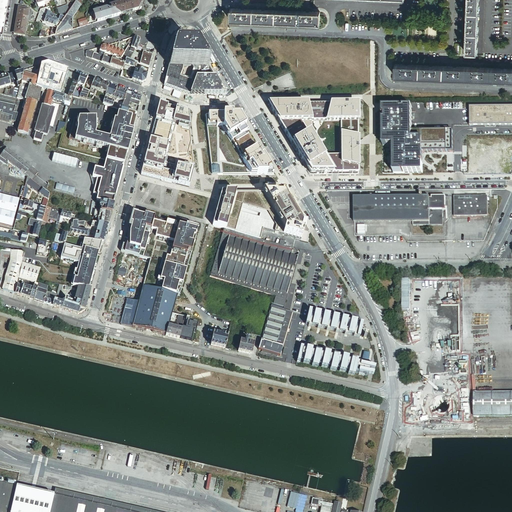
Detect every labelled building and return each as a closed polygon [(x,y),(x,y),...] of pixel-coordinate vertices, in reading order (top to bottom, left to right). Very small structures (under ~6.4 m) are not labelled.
[(80,2),(77,0),(69,12),(65,19),(58,29),(57,28),(56,31),(55,36),(72,31),(72,27),(72,22),(72,20),(82,5),(81,4),(82,3),(80,2)] [(131,0),(131,1),(110,7),(111,11),(120,16),(138,10),(143,0),(131,0)] [(483,0),(467,0),(466,52),(482,52),(483,0)] [(65,19),(69,12),(67,6),(63,7),(65,14),(60,17),(65,19)] [(16,20),(27,22),(29,11),(18,9),(16,20)] [(111,11),(108,9),(94,13),(95,15),(93,16),(95,22),(97,21),(97,23),(120,16),(111,11)] [(319,12),(231,9),(230,26),(319,29),(319,12)] [(58,29),(65,19),(60,17),(59,19),(50,16),(51,14),(48,13),(48,12),(47,15),(45,20),(44,24),(57,28),(58,29)] [(44,24),(45,20),(39,14),(35,23),(43,25),(44,24)] [(88,26),(86,19),(78,22),(80,28),(88,26)] [(25,37),(27,22),(16,20),(14,35),(25,37)] [(48,37),(55,36),(56,31),(51,29),(48,37)] [(140,40),(135,38),(133,44),(133,45),(132,48),(135,49),(137,50),(138,45),(140,40)] [(148,42),(140,40),(138,45),(146,48),(146,47),(148,42)] [(121,60),(125,54),(105,46),(101,47),(100,52),(105,54),(113,57),(116,58),(121,60)] [(195,47),(174,46),(170,70),(209,71),(195,47)] [(138,64),(149,68),(152,55),(147,53),(143,52),(141,60),(136,58),(135,62),(135,63),(138,64)] [(102,63),(104,58),(99,56),(100,55),(94,53),(92,58),(92,59),(102,63)] [(112,61),(104,58),(102,63),(110,66),(112,61)] [(134,67),(135,63),(135,62),(127,60),(126,61),(125,65),(133,68),(134,67)] [(115,62),(112,61),(110,66),(123,71),(123,69),(125,65),(122,64),(115,62)] [(511,69),(395,64),(394,82),(511,86),(511,69)] [(66,79),(68,71),(55,66),(52,76),(56,77),(64,80),(65,81),(66,79)] [(209,71),(170,70),(168,78),(214,82),(209,71)] [(23,71),(14,74),(17,82),(18,87),(19,88),(20,88),(21,84),(23,75),(24,71),(23,71)] [(147,75),(135,71),(135,73),(132,80),(132,81),(142,84),(145,82),(147,75)] [(17,82),(14,74),(7,76),(10,84),(17,82)] [(29,86),(35,88),(37,79),(33,78),(23,75),(21,84),(29,86)] [(10,84),(7,76),(0,77),(0,88),(10,86),(10,84)] [(51,77),(49,86),(63,89),(63,88),(63,87),(57,85),(56,77),(52,76),(51,77)] [(88,78),(81,76),(80,77),(77,85),(83,87),(84,87),(88,78)] [(214,82),(168,78),(165,94),(220,99),(214,82)] [(94,80),(89,79),(86,85),(87,86),(87,87),(90,88),(90,87),(92,87),(94,80)] [(109,85),(94,80),(92,87),(91,89),(96,91),(98,91),(106,94),(109,85)] [(24,101),(29,86),(21,84),(20,88),(19,88),(16,99),(24,101)] [(117,88),(109,85),(106,94),(106,95),(114,98),(117,88)] [(36,104),(41,89),(35,88),(29,86),(24,101),(27,102),(36,104)] [(63,89),(49,86),(48,91),(54,93),(61,95),(63,89)] [(63,88),(63,89),(61,95),(69,98),(69,96),(73,97),(74,94),(74,93),(75,91),(71,90),(63,88)] [(127,92),(117,88),(114,98),(124,102),(125,97),(127,92)] [(54,93),(48,91),(47,93),(47,94),(43,106),(51,108),(53,101),(52,101),(54,93)] [(141,97),(127,92),(125,97),(131,99),(134,100),(140,103),(141,97)] [(69,98),(61,95),(54,93),(52,101),(53,101),(64,105),(65,101),(71,103),(72,101),(73,97),(69,96),(69,98)] [(39,120),(43,106),(47,94),(45,94),(33,137),(34,138),(36,133),(37,129),(39,120)] [(131,99),(125,97),(124,102),(124,103),(122,107),(128,109),(130,102),(131,99)] [(114,103),(104,99),(104,101),(103,103),(103,104),(104,105),(112,108),(114,103)] [(27,102),(25,106),(24,110),(18,133),(27,136),(36,104),(27,102)] [(121,110),(122,107),(124,103),(121,102),(119,108),(115,107),(116,103),(114,103),(112,108),(119,110),(121,110)] [(511,171),(511,102),(383,102),(383,174),(511,172),(511,171)] [(173,109),(158,103),(151,131),(148,141),(143,163),(140,175),(166,182),(189,188),(193,169),(188,114),(173,109)] [(310,174),(358,174),(357,104),(268,105),(310,174)] [(47,123),(51,108),(43,106),(39,120),(47,123)] [(128,109),(122,107),(121,110),(137,116),(138,112),(128,109)] [(55,109),(51,108),(47,123),(44,131),(43,135),(47,136),(55,109)] [(121,110),(119,110),(117,118),(116,121),(114,120),(109,139),(95,135),(96,132),(95,118),(74,119),(69,139),(109,149),(106,161),(123,165),(124,165),(137,116),(121,110)] [(237,115),(205,115),(212,175),(221,175),(273,174),(237,115)] [(47,123),(39,120),(37,129),(44,131),(47,123)] [(43,135),(36,133),(34,138),(33,140),(41,143),(43,135)] [(30,179),(31,181),(36,175),(38,172),(6,148),(0,157),(8,163),(15,168),(23,174),(27,177),(30,179)] [(0,161),(7,166),(8,163),(0,157),(0,161)] [(118,186),(124,165),(123,165),(106,161),(103,171),(95,169),(94,172),(91,175),(95,189),(94,194),(98,195),(96,202),(103,203),(113,205),(115,200),(118,186)] [(31,181),(41,188),(45,183),(36,175),(31,181)] [(50,195),(46,192),(41,188),(31,181),(30,179),(26,184),(47,200),(48,200),(50,195)] [(76,189),(57,184),(56,190),(74,195),(76,189)] [(221,192),(212,226),(223,229),(234,232),(234,233),(260,240),(260,239),(262,229),(301,240),(304,227),(283,192),(221,192)] [(0,210),(15,214),(19,200),(0,195),(0,210)] [(354,223),(413,222),(413,226),(442,225),(442,199),(429,199),(428,197),(423,197),(423,196),(420,196),(420,197),(354,198),(354,223)] [(487,197),(454,197),(454,217),(487,216),(487,197)] [(111,214),(113,205),(103,203),(102,205),(102,210),(101,212),(111,214)] [(0,225),(12,229),(15,214),(0,210),(0,225)] [(59,215),(51,212),(49,220),(57,222),(59,215)] [(70,220),(72,215),(62,212),(61,215),(61,217),(64,218),(70,220)] [(110,221),(111,214),(101,212),(100,219),(110,221)] [(199,229),(135,213),(125,251),(149,257),(155,233),(177,239),(173,253),(188,257),(189,254),(192,255),(199,229)] [(109,225),(99,224),(99,226),(95,241),(104,243),(109,225)] [(36,225),(33,236),(38,237),(41,227),(37,226),(36,225)] [(78,229),(72,228),(71,229),(70,231),(70,233),(73,234),(87,237),(88,235),(88,231),(78,229)] [(291,255),(293,249),(285,247),(286,243),(280,241),(278,245),(260,239),(260,240),(234,233),(234,232),(223,229),(209,278),(275,296),(273,304),(284,307),(290,287),(288,287),(297,257),(291,255)] [(0,256),(12,258),(12,251),(4,250),(0,249),(0,250),(0,256)] [(61,260),(57,259),(59,252),(58,251),(52,250),(49,261),(60,263),(61,260)] [(25,253),(25,252),(12,251),(12,258),(11,261),(22,264),(22,263),(23,261),(24,258),(25,253)] [(188,257),(173,253),(171,259),(168,258),(165,266),(184,271),(188,257)] [(22,264),(11,261),(6,278),(6,282),(17,286),(18,285),(19,280),(25,282),(35,284),(36,285),(40,269),(29,266),(24,264),(22,263),(22,264)] [(184,271),(165,266),(159,287),(163,288),(160,296),(176,300),(179,288),(183,289),(188,273),(184,271)] [(6,282),(3,290),(16,294),(17,286),(6,282)] [(39,286),(36,285),(35,284),(35,287),(34,288),(34,290),(31,299),(35,301),(38,290),(39,286)] [(18,285),(17,286),(16,294),(21,296),(24,287),(18,285)] [(25,288),(24,287),(21,296),(31,299),(34,290),(31,289),(25,288)] [(85,310),(91,289),(80,288),(79,288),(76,296),(75,301),(81,303),(79,309),(85,310)] [(44,304),(47,293),(38,290),(35,301),(44,304)] [(173,314),(177,300),(160,296),(144,292),(140,304),(134,328),(167,336),(170,327),(171,323),(173,314)] [(55,301),(57,296),(47,293),(44,304),(53,307),(55,301)] [(79,315),(85,310),(79,309),(81,303),(75,301),(69,300),(66,299),(65,304),(70,306),(68,311),(79,315)] [(61,303),(55,301),(53,307),(61,309),(63,304),(61,303)] [(140,304),(128,301),(122,324),(134,328),(140,304)] [(284,307),(273,304),(270,304),(258,350),(261,351),(278,355),(280,356),(283,346),(281,346),(290,312),(283,310),(284,307)] [(292,312),(290,312),(281,346),(283,346),(292,312)] [(184,317),(173,314),(171,323),(171,324),(173,319),(177,320),(175,327),(173,326),(172,327),(170,327),(167,336),(179,339),(179,338),(183,322),(184,317)] [(183,322),(179,338),(191,341),(193,331),(193,330),(192,330),(185,329),(185,327),(193,328),(193,324),(183,322)] [(218,335),(213,333),(211,345),(225,349),(226,343),(227,337),(224,336),(218,335)] [(249,354),(251,355),(253,344),(248,342),(249,339),(245,338),(244,341),(240,340),(237,351),(239,352),(249,354)] [(367,361),(361,360),(361,364),(360,364),(359,367),(360,367),(366,368),(374,370),(375,367),(366,365),(367,361)] [(366,368),(360,367),(359,370),(359,369),(358,372),(359,373),(358,375),(364,376),(364,374),(373,376),(373,373),(365,371),(366,368)] [(511,393),(474,393),(474,417),(511,417),(511,393)] [(0,511),(29,511),(34,491),(16,487),(17,482),(0,478),(0,511)] [(53,495),(34,491),(29,511),(146,511),(54,491),(53,495)] [(300,494),(291,491),(287,507),(296,509),(300,494)] [(322,503),(318,502),(317,506),(321,507),(320,511),(330,511),(332,505),(322,503)] [(331,511),(339,511),(340,510),(341,504),(334,502),(331,511)]
